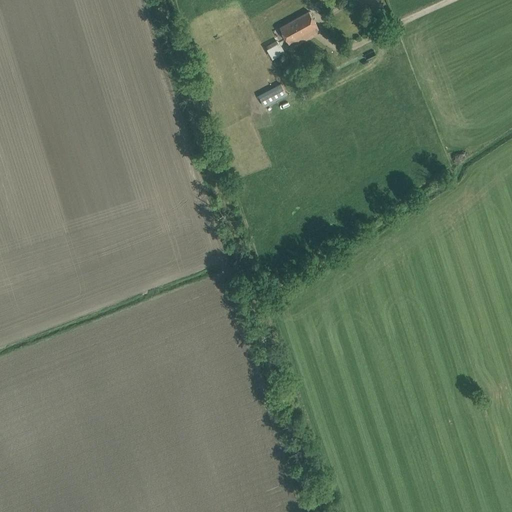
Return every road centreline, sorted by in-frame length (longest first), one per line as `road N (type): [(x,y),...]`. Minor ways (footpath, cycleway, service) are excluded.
road 1 (track): [(161,0),(323,511)]
road 2 (unclassified): [(335,45),(359,47),(455,0)]
